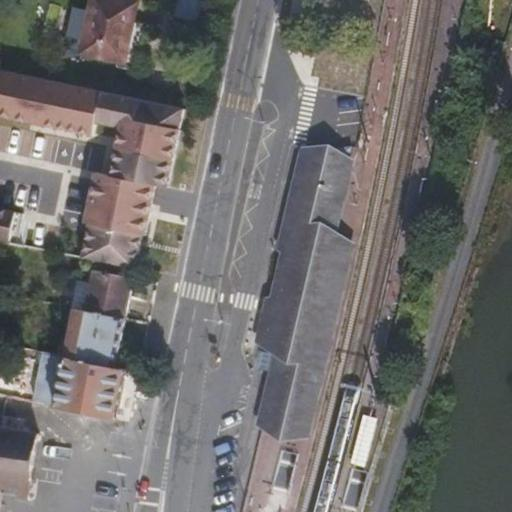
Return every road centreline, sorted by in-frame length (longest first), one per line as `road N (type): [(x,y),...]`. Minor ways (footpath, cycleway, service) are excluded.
road 1 (secondary): [(164,511),(176,409),(261,0)]
road 2 (unclassified): [(511,86),(382,511)]
